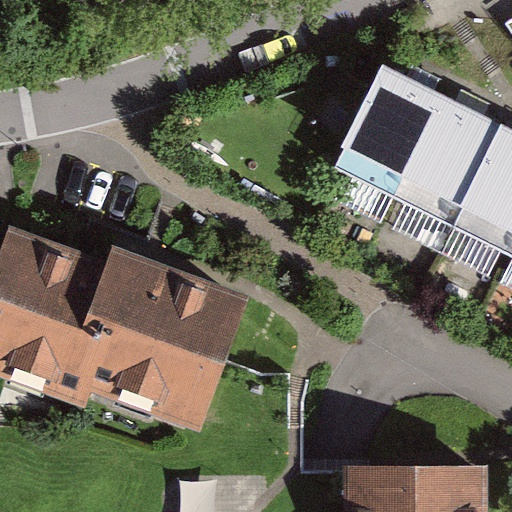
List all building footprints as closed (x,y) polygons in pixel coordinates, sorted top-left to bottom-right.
[(378,66),(335,149),(397,183),(443,98),(378,66)] [(507,133),(443,98),(397,183),(461,217),(507,133)] [(511,135),(507,133),(461,217),(511,245),(511,135)] [(92,263),(7,231),(0,248),(0,392),(89,426),(97,406),(196,443),(249,300),(105,246),(92,263)] [(482,511),(483,466),(339,464),(338,511),(482,511)]
